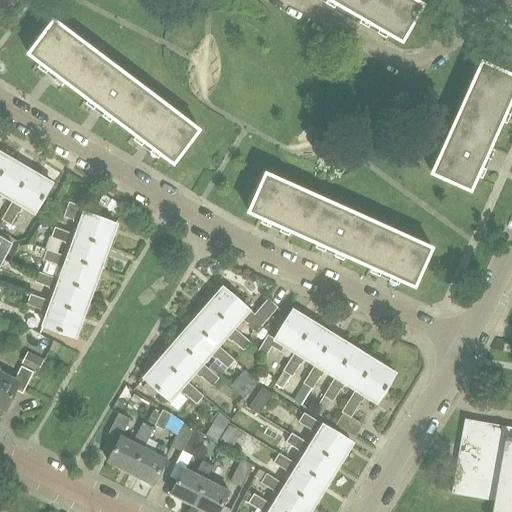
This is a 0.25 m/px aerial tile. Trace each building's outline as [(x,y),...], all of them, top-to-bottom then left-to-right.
[(329,0),(349,11),(354,0),(324,0),(325,1),(324,3),(325,3),(326,0),(329,0)] [(416,0),(354,0),(349,11),(370,23),(368,28),(369,26),(377,31),(376,33),(377,33),(379,29),(402,42),(424,4),(416,0)] [(75,90),(101,55),(53,19),(28,54),(40,63),(48,69),(45,73),(46,74),(47,72),(55,78),(53,79),(54,80),(57,76),(65,82),(75,90)] [(123,126),(149,91),(101,55),(75,90),(88,100),(96,106),(93,110),(94,110),(95,108),(102,114),(101,116),(102,116),(105,112),(113,118),(123,126)] [(511,74),(481,61),(456,117),(496,135),(506,112),(510,114),(508,113),(511,104),(511,103),(510,102),(511,97),(511,74)] [(149,91),(123,126),(124,127),(136,136),(144,142),(141,146),(143,144),(150,150),(149,152),(152,148),(160,154),(172,163),(173,164),(180,155),(199,130),(149,91)] [(456,117),(431,173),(470,191),(481,167),(486,169),(484,168),(488,159),(490,160),(490,159),(485,157),(496,135),(456,117)] [(0,176),(10,159),(0,153),(0,176)] [(13,201),(31,171),(10,159),(0,176),(0,199),(3,195),(13,201)] [(0,229),(6,233),(18,212),(19,213),(23,207),(35,214),(52,184),(31,171),(13,201),(2,220),(3,221),(0,226),(0,229)] [(304,237),(322,198),(265,173),(252,203),(248,212),(262,218),(272,223),(270,227),(271,225),(280,229),(279,231),(279,232),(281,227),(290,231),(304,237)] [(358,261),(376,222),(322,198),(304,237),(326,247),(324,252),(325,252),(326,250),(334,254),(333,256),(334,256),(336,251),(358,261)] [(76,236),(108,247),(116,224),(77,210),(79,206),(69,202),(64,216),(74,220),(73,221),(80,224),(76,236)] [(376,222),(358,261),(381,272),(379,276),(380,274),(389,278),(388,280),(389,281),(391,276),(415,287),(432,247),(376,222)] [(108,247),(76,236),(55,228),(51,238),(65,243),(65,244),(72,247),(68,258),(100,269),(108,247)] [(0,267),(13,243),(0,236),(0,267)] [(59,280),(92,292),(100,269),(68,258),(47,250),(43,260),(57,265),(57,266),(64,269),(59,280)] [(92,292),(59,280),(39,272),(35,282),(49,288),(49,289),(55,291),(51,303),(83,314),(92,292)] [(207,306),(233,328),(241,319),(246,325),(248,323),(257,331),(277,308),(267,299),(254,315),(223,288),(207,306)] [(83,314),(51,303),(30,295),(27,305),(41,310),(41,311),(47,313),(43,326),(75,338),(83,314)] [(250,343),(233,328),(207,306),(192,323),(218,346),(225,337),(231,342),(232,341),(243,350),(250,343)] [(295,352),(313,323),(293,311),(275,340),(268,335),(258,351),(266,356),(272,347),(281,352),(285,346),(295,352)] [(234,360),(218,346),(192,323),(176,341),(202,364),(210,355),(216,360),(216,359),(227,368),(234,360)] [(315,365),(333,336),(313,323),(295,352),(283,371),(275,385),(282,390),(291,376),(292,377),(300,365),(301,365),(305,359),(315,365)] [(335,377),(353,348),(333,336),(315,365),(303,384),(304,384),(294,401),(302,406),(320,377),(321,378),(325,371),(335,377)] [(218,378),(202,364),(176,341),(160,359),(186,382),(194,373),(200,378),(201,377),(211,386),(218,378)] [(355,390),(374,361),(353,348),(335,377),(314,412),(322,417),(332,401),(332,402),(340,390),(341,390),(345,384),(355,390)] [(38,374),(44,361),(27,353),(21,365),(38,374)] [(203,396),(186,382),(160,359),(144,378),(170,401),(178,391),(184,396),(185,395),(196,404),(203,396)] [(374,361),(355,390),(341,413),(343,414),(335,426),(355,438),(363,425),(351,418),(360,402),(361,403),(366,396),(377,403),(395,374),(374,361)] [(0,373),(0,407),(5,411),(15,391),(22,394),(33,373),(21,367),(14,381),(0,373)] [(253,388),(242,379),(232,390),(243,399),(253,388)] [(273,396),(263,389),(250,409),(260,416),(273,396)] [(153,412),(148,423),(155,427),(161,416),(153,412)] [(164,432),(172,416),(163,412),(161,416),(155,427),(155,428),(164,432)] [(143,423),(133,443),(121,436),(130,420),(118,414),(107,436),(118,442),(107,462),(130,474),(148,440),(153,429),(143,423)] [(304,414),(298,423),(311,431),(311,432),(317,435),(310,445),(339,463),(352,444),(304,414)] [(496,501),(494,511),(511,511),(511,427),(469,420),(461,466),(457,465),(452,493),(496,501)] [(181,453),(193,430),(183,423),(171,448),(181,453)] [(231,423),(220,442),(233,450),(244,431),(231,423)] [(193,430),(181,453),(193,459),(205,437),(193,430)] [(291,434),(286,443),(299,451),(298,452),(304,456),(298,466),(327,484),(339,463),(310,445),(291,434)] [(166,459),(153,453),(157,444),(148,440),(130,474),(152,485),(166,459)] [(279,454),(273,463),(286,471),(285,473),(291,476),(285,486),(314,504),(327,484),(298,466),(279,454)] [(254,467),(242,461),(230,484),(242,490),(254,467)] [(193,506),(206,480),(213,467),(203,462),(196,475),(183,469),(170,494),(193,506)] [(266,475),(261,483),(273,491),(273,492),(279,496),(273,507),(281,511),(309,511),(314,504),(285,486),(266,475)] [(206,480),(193,506),(205,511),(217,511),(228,491),(206,480)] [(254,495),(248,504),(261,511),(260,511),(281,511),(273,507),(254,495)]
